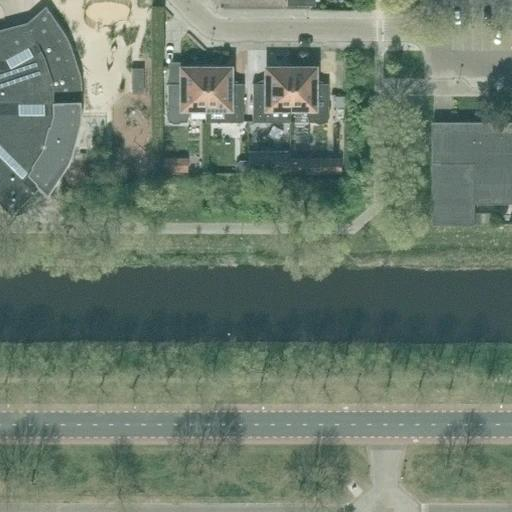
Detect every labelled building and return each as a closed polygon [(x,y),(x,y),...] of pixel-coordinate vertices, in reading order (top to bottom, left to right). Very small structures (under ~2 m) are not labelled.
[(62,37),(45,12),(44,11),(17,35),(0,34),(0,205),(10,216),(11,215),(10,214),(37,186),(45,194),(46,194),(66,164),(65,163),(68,158),(78,124),(79,114),(78,83),(77,83),(76,76),(67,46),(62,37)] [(191,109),(205,109),(205,65),(202,65),(198,66),(194,67),(190,69),(181,69),(181,81),(178,84),(167,84),(167,110),(166,114),(166,118),(167,121),(167,124),(169,124),(173,125),(177,125),(181,123),(187,123),(191,109)] [(216,67),(211,65),(207,65),(205,65),(205,109),(219,109),(221,122),(221,123),(243,123),(242,84),(231,84),(229,82),(229,69),(220,69),(216,67)] [(276,109),(289,109),(289,65),(287,65),(283,66),(278,67),(274,69),(265,69),(265,71),(265,82),(263,84),(252,84),(252,123),(273,123),(273,122),(276,109)] [(300,67),(296,65),(291,65),(289,65),(289,109),(304,109),(308,123),(313,123),(317,125),(321,124),(325,123),(327,123),(327,121),(328,117),(328,113),(327,109),(327,84),(316,84),(314,82),(313,69),(305,69),(300,67)] [(131,94),(143,94),(143,69),(131,69),(131,94)] [(511,122),(453,123),(433,123),(432,225),(474,225),(475,203),(511,203),(511,122)] [(273,153),(247,153),(247,172),(273,172),(273,153)] [(299,163),(289,163),(289,174),(299,174),(299,163)] [(338,174),(338,163),(318,163),(318,174),(338,174)]
